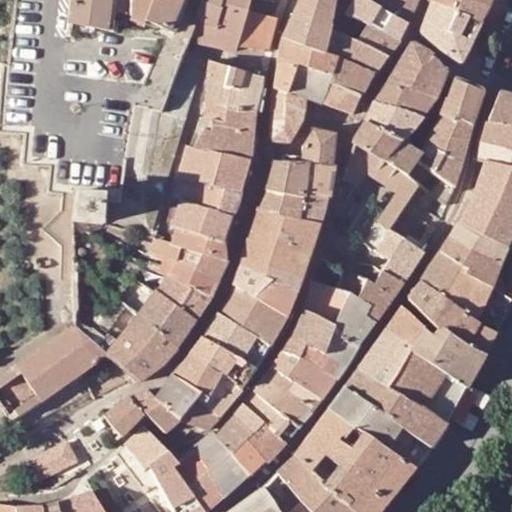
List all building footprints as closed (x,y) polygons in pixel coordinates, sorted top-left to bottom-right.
[(73,25),(106,29),(110,1),(110,0),(69,0),(64,38),(71,38),(73,25)] [(131,0),(131,13),(146,20),(153,0),(131,0)] [(181,0),(153,0),(146,20),(174,32),(177,24),(172,22),(181,0)] [(184,13),(187,0),(181,0),(172,22),(177,24),(184,13)] [(246,14),(247,11),(249,0),(201,0),(201,2),(246,14)] [(298,0),(295,8),(332,22),(335,0),(298,0)] [(352,0),(346,13),(368,24),(396,41),(405,24),(365,0),(352,0)] [(365,0),(405,24),(417,0),(365,0)] [(429,0),(432,1),(480,21),(486,7),(469,0),(429,0)] [(110,1),(106,29),(114,30),(117,2),(110,1)] [(459,63),(480,21),(432,1),(421,32),(443,52),(459,63)] [(201,2),(189,35),(236,46),(246,14),(201,2)] [(281,40),(323,55),(331,29),(332,22),(295,8),(281,40)] [(274,21),(275,20),(247,11),(246,14),(274,21)] [(274,21),(246,14),(236,46),(266,51),(274,21)] [(385,57),(396,41),(368,24),(356,42),(373,50),(385,57)] [(385,57),(373,50),(356,42),(331,29),(323,55),(335,60),(369,76),(371,77),(385,57)] [(234,51),(236,46),(189,35),(187,41),(234,51)] [(330,75),(335,60),(323,55),(281,40),(278,49),(274,90),(287,92),(297,65),(330,75)] [(410,43),(386,83),(435,99),(444,72),(436,60),(424,49),(410,43)] [(350,116),(369,76),(335,60),(330,75),(320,105),(350,116)] [(207,102),(253,113),(260,77),(249,74),(210,61),(207,102)] [(302,98),(320,105),(330,75),(297,65),(287,92),(302,98)] [(454,78),(440,116),(471,126),(482,90),(454,78)] [(421,119),(435,99),(386,83),(373,103),(421,119)] [(302,98),(287,92),(274,90),(270,141),(287,143),(300,120),(302,98)] [(486,121),(511,124),(511,94),(499,91),(486,121)] [(203,127),(193,148),(249,162),(253,113),(207,102),(203,127)] [(403,143),(421,119),(373,103),(363,124),(403,143)] [(443,153),(433,172),(455,186),(471,126),(440,116),(424,143),(443,153)] [(511,151),(511,124),(486,121),(481,143),(511,151)] [(409,166),(414,160),(419,152),(403,143),(363,124),(352,144),(387,164),(404,173),(409,166)] [(302,149),(301,163),(309,163),(316,164),(323,164),(330,166),(333,136),(312,131),(302,149)] [(414,160),(433,172),(443,153),(424,143),(419,152),(414,160)] [(511,151),(481,143),(477,161),(482,163),(511,168),(511,151)] [(339,189),(354,196),(364,176),(374,180),(387,164),(352,144),(339,189)] [(181,193),(199,199),(234,210),(249,162),(193,148),(189,146),(180,176),(178,176),(174,191),(181,193)] [(455,186),(433,172),(414,160),(409,166),(426,175),(452,190),(455,186)] [(304,200),(309,163),(301,163),(274,162),(266,192),(304,201),(304,200)] [(316,164),(309,163),(304,200),(325,199),(327,199),(332,166),(330,166),(323,164),(316,164)] [(511,168),(482,163),(471,194),(458,224),(511,250),(511,168)] [(402,211),(426,175),(409,166),(404,173),(387,164),(374,180),(395,195),(388,204),(402,211)] [(75,191),(73,221),(83,222),(102,224),(104,201),(105,193),(95,192),(75,191)] [(292,218),(299,220),(304,201),(266,192),(259,208),(292,218)] [(197,205),(199,199),(181,193),(180,199),(197,205)] [(234,210),(199,199),(197,205),(180,199),(170,227),(175,229),(224,247),(234,210)] [(304,201),(299,220),(319,225),(325,199),(304,200),(304,201)] [(387,232),(393,224),(402,211),(388,204),(378,218),(387,232)] [(269,280),(292,218),(259,208),(241,264),(269,280)] [(292,218),(269,280),(294,295),(319,225),(299,220),(292,218)] [(393,224),(387,232),(422,254),(427,245),(393,224)] [(511,300),(511,250),(458,224),(440,253),(467,270),(465,275),(492,288),(511,300)] [(125,231),(108,226),(106,233),(122,239),(125,231)] [(175,229),(170,244),(224,262),(224,247),(175,229)] [(402,285),(422,254),(387,232),(375,253),(388,260),(381,273),(402,285)] [(111,247),(137,262),(142,253),(116,238),(111,247)] [(170,244),(155,239),(150,251),(157,254),(218,281),(224,262),(170,244)] [(364,262),(381,273),(388,260),(375,253),(371,251),(364,262)] [(465,275),(467,270),(440,253),(432,267),(431,266),(421,283),(480,326),(495,333),(511,300),(492,288),(465,275)] [(170,268),(165,277),(207,302),(218,281),(157,254),(154,261),(170,268)] [(259,301),(269,280),(241,264),(233,285),(259,301)] [(343,268),(336,291),(357,300),(366,279),(343,268)] [(402,285),(381,273),(378,278),(374,283),(377,285),(394,296),(402,285)] [(165,277),(156,293),(194,321),(207,302),(165,277)] [(374,283),(366,279),(357,300),(336,291),(329,289),(323,304),(339,311),(344,302),(374,323),(394,296),(377,285),(374,283)] [(269,280),(259,301),(286,318),(294,295),(269,280)] [(495,333),(480,326),(421,283),(408,300),(438,331),(438,329),(471,349),(477,352),(484,355),(495,333)] [(74,285),(73,326),(95,347),(100,342),(90,331),(97,299),(74,285)] [(270,346),(286,318),(259,301),(233,285),(217,315),(247,332),(270,346)] [(154,296),(139,315),(174,348),(194,321),(156,293),(154,296)] [(324,355),(318,369),(335,379),(355,349),(374,323),(344,302),(339,311),(332,325),(334,326),(324,355)] [(386,331),(412,347),(424,330),(402,308),(386,331)] [(334,326),(332,325),(303,311),(291,339),(281,353),(298,358),(305,345),(324,355),(334,326)] [(158,367),(174,348),(139,315),(104,356),(106,358),(130,380),(134,384),(158,367)] [(231,354),(247,332),(217,315),(200,338),(231,354)] [(33,395),(39,404),(106,358),(104,356),(95,347),(73,326),(14,367),(20,375),(33,395)] [(409,351),(410,352),(467,389),(484,355),(477,352),(471,349),(438,329),(438,331),(432,337),(424,330),(412,347),(409,351)] [(359,370),(386,387),(410,352),(409,351),(412,347),(386,331),(359,370)] [(247,332),(231,354),(243,360),(254,368),(270,346),(247,332)] [(187,354),(216,373),(240,388),(254,368),(243,360),(231,354),(200,338),(187,354)] [(305,345),(298,358),(318,369),(324,355),(305,345)] [(410,352),(386,387),(447,423),(467,389),(410,352)] [(281,353),(271,367),(321,399),(335,379),(318,369),(298,358),(281,353)] [(198,395),(199,395),(216,373),(187,354),(170,376),(194,392),(198,395)] [(271,367),(264,378),(311,412),(321,399),(271,367)] [(447,423),(386,387),(359,370),(345,389),(431,447),(447,423)] [(219,416),(240,388),(216,373),(199,395),(219,416)] [(179,419),(198,395),(194,392),(170,376),(154,398),(179,419)] [(264,378),(253,392),(297,430),(311,412),(264,378)] [(345,389),(330,412),(415,467),(431,447),(345,389)] [(145,414),(164,434),(180,420),(179,419),(154,398),(145,390),(130,397),(145,414)] [(253,392),(242,404),(284,445),(297,430),(253,392)] [(179,419),(180,420),(181,419),(199,427),(205,431),(219,416),(199,395),(198,395),(179,419)] [(130,397),(104,417),(121,438),(145,414),(130,397)] [(232,415),(234,417),(268,461),(284,445),(242,404),(232,415)] [(294,457),(327,489),(354,511),(380,511),(415,467),(330,412),(294,457)] [(234,417),(216,436),(247,476),(250,478),(268,461),(234,417)] [(181,419),(180,420),(164,434),(175,446),(199,427),(181,419)] [(143,468),(147,466),(167,451),(144,425),(124,445),(143,468)] [(213,432),(193,449),(222,498),(247,476),(216,436),(213,432)] [(67,440),(26,462),(38,485),(79,463),(67,440)] [(177,462),(171,467),(204,511),(222,498),(193,449),(177,462)] [(167,451),(147,466),(173,511),(204,511),(171,467),(177,462),(167,451)] [(299,501),(286,511),(354,511),(327,489),(294,457),(278,476),(299,501)] [(263,489),(278,511),(286,511),(299,501),(278,476),(263,489)] [(278,511),(263,489),(227,511),(278,511)] [(101,511),(100,510),(90,494),(72,499),(76,511),(101,511)] [(76,511),(72,499),(42,508),(42,511),(76,511)]
